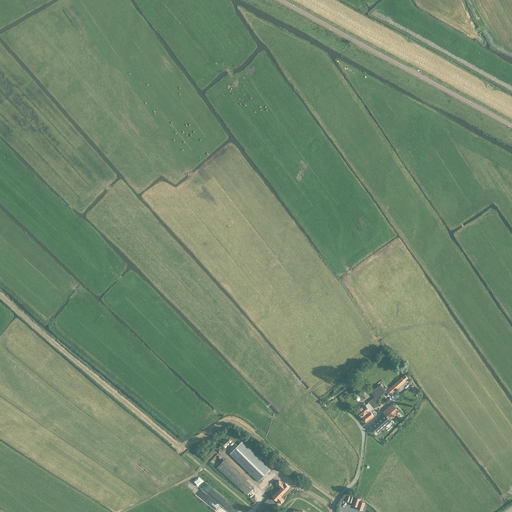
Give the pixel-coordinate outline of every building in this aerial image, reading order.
[(386,390),(390,394),(405,381),(402,376),(386,390)] [(370,410),(370,411),(380,404),(376,398),(386,391),(381,384),(371,392),(375,397),(368,402),(369,403),(365,405),(365,404),(357,411),(361,417),(370,410)] [(400,410),(392,402),(383,411),(391,419),(400,410)] [(374,416),(370,411),(370,410),(361,417),(365,422),(374,416)] [(378,433),(391,421),(385,414),(371,427),(378,433)] [(258,481),(270,470),(242,442),(230,454),(258,481)] [(254,486),(247,480),(225,459),(217,468),(238,487),(239,488),(247,495),(254,486)] [(281,504),(283,505),(286,502),(284,501),(280,497),(290,488),(285,484),(284,485),(279,480),(273,486),(277,491),(272,496),(277,501),(277,500),(281,504)] [(352,503),(354,496),(348,494),(346,500),(352,503)] [(357,509),(363,510),(365,502),(360,501),(361,499),(355,497),(354,499),(352,505),(358,506),(357,509)] [(258,510),(259,511),(265,511),(274,503),(269,498),(258,510)] [(224,510),(226,505),(216,502),(215,505),(209,503),(208,507),(219,510),(219,508),(224,510)]
